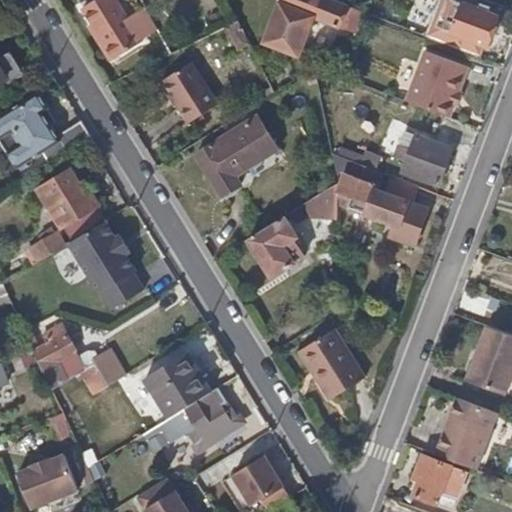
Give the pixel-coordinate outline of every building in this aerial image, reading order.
[(118,0),(93,0),(83,6),(113,58),(142,40),(118,0)] [(281,0),(264,44),(298,57),(314,17),(339,27),(341,22),(346,24),(352,9),(336,2),(329,0),(281,0)] [(496,19),(500,6),(485,0),(464,0),(458,17),(449,14),(447,20),(456,24),(452,33),(485,46),(491,32),(494,33),(499,20),(496,19)] [(239,20),(227,25),(238,48),(250,42),(239,20)] [(424,49),(405,99),(448,116),(453,103),(458,91),(468,66),(424,49)] [(164,79),(181,105),(191,120),(220,101),(193,60),(164,79)] [(0,84),(9,79),(0,63),(0,84)] [(458,91),(453,103),(457,104),(462,93),(458,91)] [(12,115),(4,100),(0,102),(0,121),(0,122),(12,115)] [(30,113),(24,116),(32,129),(35,128),(37,126),(30,113)] [(32,129),(24,116),(8,126),(11,129),(5,133),(16,151),(22,147),(25,152),(42,140),(35,128),(32,129)] [(258,118),(215,145),(235,177),(278,150),(258,118)] [(402,172),(437,186),(451,150),(416,136),(402,172)] [(203,152),(211,147),(207,141),(199,147),(203,152)] [(235,177),(215,145),(211,147),(203,152),(198,156),(223,198),(241,186),(235,177)] [(364,152),(359,165),(375,171),(379,158),(364,152)] [(338,191),(338,206),(393,226),(390,235),(405,240),(418,209),(374,192),(380,173),(375,171),(359,165),(343,159),(330,154),(332,163),(334,174),(343,178),(338,191)] [(40,189),(64,228),(98,206),(89,191),(85,193),(71,170),(40,189)] [(321,194),(323,220),(339,219),(339,215),(338,206),(338,191),(337,184),(321,194)] [(323,220),(321,194),(310,201),(312,221),(323,220)] [(405,240),(390,235),(388,239),(414,248),(428,212),(418,209),(405,240)] [(284,216),(248,238),(272,277),(305,256),(294,239),(297,237),(284,216)] [(106,222),(69,245),(101,295),(103,293),(113,311),(146,291),(135,274),(138,272),(127,256),(131,252),(121,235),(117,238),(106,222)] [(40,260),(66,243),(59,232),(33,249),(40,260)] [(48,345),(36,352),(54,391),(78,375),(91,396),(125,375),(111,350),(99,357),(95,360),(97,363),(86,369),(80,356),(64,325),(44,336),(48,345)] [(319,372),(315,375),(330,398),(367,375),(336,326),(303,346),(319,372)] [(473,362),(465,382),(504,397),(511,376),(511,336),(487,327),(477,352),(479,353),(475,363),(473,362)] [(299,349),(315,375),(319,372),(303,346),(299,349)] [(199,380),(204,378),(188,351),(182,354),(199,380)] [(90,352),(80,356),(86,369),(97,363),(95,360),(99,357),(96,353),(90,352)] [(186,408),(212,392),(204,378),(199,380),(182,354),(145,377),(171,418),(186,408)] [(236,416),(219,388),(212,392),(186,408),(198,427),(204,437),(211,432),(230,420),(236,416)] [(445,428),(435,455),(476,470),(497,415),(456,400),(449,419),(451,420),(448,429),(445,428)] [(178,439),(198,427),(186,408),(171,418),(153,428),(158,436),(172,428),(178,439)] [(230,420),(211,432),(215,440),(235,427),(230,420)] [(19,473),(33,507),(79,489),(66,454),(53,459),(53,457),(31,465),(32,468),(19,473)] [(419,475),(412,495),(436,504),(440,493),(454,498),(464,471),(422,454),(415,473),(419,475)] [(234,475),(254,506),(285,486),(265,455),(234,475)] [(167,479),(139,496),(148,511),(189,511),(176,490),(175,491),(167,479)] [(302,511),(293,496),(267,511),(302,511)]
